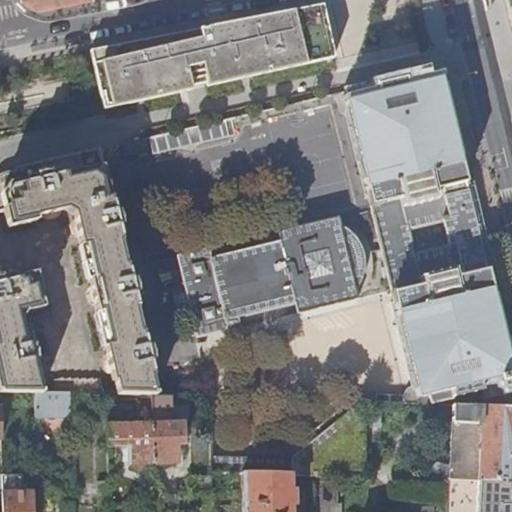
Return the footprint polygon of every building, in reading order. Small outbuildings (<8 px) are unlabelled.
[(122,47),(81,55),(91,105),(166,90),(179,80),(194,77),(195,84),(296,64),(296,67),(324,62),(313,9),(279,16),(248,22),(189,34),(122,47)] [(427,74),(343,93),(347,110),(345,111),(366,199),(369,198),(395,304),(391,305),(414,393),(416,392),(420,405),(429,405),(481,392),(485,408),(511,408),(511,367),(441,80),(429,83),(427,74)] [(229,122),(153,136),(156,151),(232,137),(229,122)] [(99,150),(16,170),(17,172),(6,175),(0,178),(0,211),(4,211),(9,229),(38,222),(36,217),(66,210),(74,216),(112,382),(114,383),(117,395),(151,396),(155,396),(150,374),(153,373),(150,362),(152,362),(152,356),(149,348),(147,349),(145,338),(142,339),(135,307),(138,306),(135,295),(136,295),(136,287),(134,281),(132,281),(129,271),(127,271),(120,239),(122,239),(119,228),(121,227),(121,221),(118,214),(116,214),(114,204),(112,205),(99,150)] [(185,286),(192,315),(198,338),(241,328),(238,318),(296,305),(298,314),(359,299),(356,289),(359,285),(364,274),(365,266),(365,257),(363,250),(359,243),(351,235),(342,229),(339,219),(279,234),(281,243),(212,260),(209,250),(177,258),(185,286)] [(0,393),(1,394),(35,394),(43,394),(35,361),(36,360),(36,354),(33,346),(32,347),(29,336),(26,337),(21,321),(26,313),(44,309),(36,274),(15,278),(14,275),(1,278),(0,274),(0,393)] [(177,318),(192,315),(185,286),(170,290),(177,318)] [(70,395),(104,395),(100,381),(94,383),(94,382),(87,383),(87,382),(80,383),(79,381),(72,383),(72,381),(65,383),(64,381),(55,383),(58,395),(70,395)] [(70,395),(58,395),(43,394),(35,394),(36,424),(45,424),(45,416),(71,417),(70,395)] [(155,396),(151,396),(152,427),(153,464),(178,463),(177,444),(185,444),(184,426),(164,426),(163,396),(155,396)] [(363,403),(291,458),(291,476),(313,477),(331,477),(331,470),(365,470),(363,403)] [(450,480),(511,482),(511,408),(485,408),(453,407),(450,480)] [(152,427),(108,428),(108,448),(129,447),(129,465),(153,464),(152,427)] [(291,458),(211,457),(212,473),(242,474),(291,476),(291,458)] [(291,476),(242,474),(243,511),(290,511),(291,507),(293,506),(291,476)] [(212,490),(212,476),(186,477),(187,491),(212,490)] [(511,511),(511,482),(450,480),(448,511),(511,511)] [(187,491),(182,491),(183,507),(213,506),(212,490),(187,491)] [(3,501),(3,511),(33,511),(34,493),(3,493),(3,501)]
